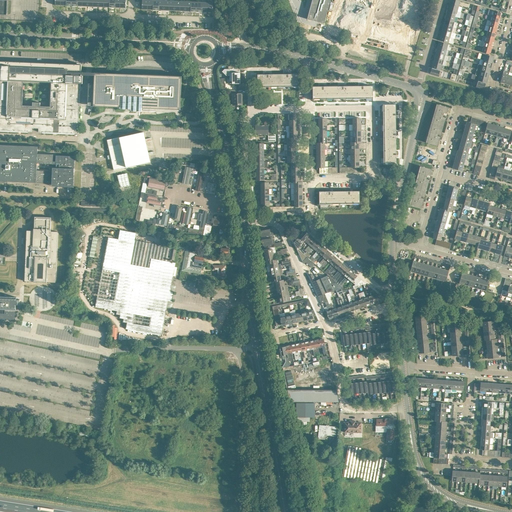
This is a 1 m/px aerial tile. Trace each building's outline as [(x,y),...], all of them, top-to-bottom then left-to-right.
[(0,0),(0,14),(7,15),(7,13),(7,0),(10,0),(9,0),(0,0)] [(312,0),(307,19),(324,24),(330,0),(312,0)] [(457,11),(448,9),(448,10),(447,9),(446,13),(447,13),(447,14),(455,17),(460,18),(462,13),(457,11)] [(488,15),(492,16),(500,18),(502,13),(489,9),(490,10),(488,14),(488,15)] [(454,22),(445,19),(444,25),(456,28),(458,23),(454,22)] [(444,25),(443,30),(451,32),(455,33),(456,28),(444,25)] [(441,35),(440,40),(453,44),(454,42),(452,41),(453,38),(449,37),(441,35)] [(493,44),(494,39),(486,36),(484,36),(482,41),(493,44)] [(481,46),(483,47),(491,49),(493,44),(482,41),(481,46)] [(439,42),(438,47),(446,50),(450,51),(451,48),(449,47),(450,45),(439,42)] [(444,55),(436,52),(435,58),(447,61),(448,56),(444,55)] [(480,59),(492,62),(493,57),(489,56),(481,54),(480,59)] [(433,63),(441,65),(445,66),(447,61),(435,58),(433,63)] [(0,130),(32,132),(32,128),(38,128),(38,132),(78,134),(79,119),(80,87),(81,84),(82,84),(83,76),(81,76),(81,73),(81,72),(81,65),(0,61),(0,130)] [(441,65),(433,63),(432,68),(443,71),(440,70),(441,65)] [(477,70),(489,73),(490,68),(482,65),(479,64),(477,70)] [(222,71),(226,76),(230,75),(230,84),(240,84),(240,69),(234,69),(233,68),(232,69),(224,69),(223,71),(222,71)] [(443,71),(432,68),(430,74),(441,77),(443,71)] [(487,78),(489,73),(477,70),(476,75),(487,78)] [(509,72),(503,71),(500,82),(506,84),(508,75),(509,72)] [(277,87),(278,87),(277,74),(271,74),(268,74),(268,72),(265,72),(265,74),(263,74),(257,74),(257,83),(257,87),(259,87),(259,86),(277,85),(277,87)] [(285,74),(283,74),(277,74),(278,87),(278,85),(296,85),(296,87),(298,87),(298,83),(298,81),(297,74),(288,74),(288,72),(285,72),(285,74)] [(88,83),(88,95),(87,106),(93,106),(120,107),(120,109),(125,109),(127,109),(131,109),(131,111),(136,111),(141,111),(155,112),(156,108),(158,109),(180,109),(180,99),(180,97),(181,76),(160,75),(94,73),(94,76),(94,83),(88,83)] [(474,80),(478,81),(486,83),(487,78),(476,75),(475,75),(474,80)] [(484,89),(486,83),(478,81),(476,87),(484,89)] [(332,99),(333,99),(332,86),(323,86),(323,84),(320,84),(320,86),(318,86),(313,87),(313,95),(313,96),(313,99),(314,99),(314,98),(332,98),(332,99)] [(352,99),(353,99),(352,86),(343,86),(343,84),(340,84),(340,86),(332,86),(333,99),(334,99),(334,98),(352,97),(352,99)] [(373,99),(373,86),(366,86),(363,86),(363,84),(360,84),(360,86),(352,86),(353,99),(353,97),(372,97),(372,99),(373,99)] [(242,94),(238,94),(238,90),(231,90),(231,97),(233,97),(233,105),(237,105),(238,105),(242,105),(242,94)] [(396,110),(395,104),(383,104),(383,106),(384,106),(384,124),(383,124),(396,124),(396,118),(396,115),(398,115),(398,112),(396,112),(396,110)] [(431,123),(443,127),(446,118),(448,118),(448,115),(447,114),(449,107),(436,104),(436,105),(437,105),(433,123),(431,122),(431,123)] [(467,122),(465,128),(474,130),(476,124),(473,124),(470,123),(467,122)] [(441,133),(442,132),(443,127),(431,123),(431,124),(432,124),(427,142),(426,141),(425,142),(438,146),(440,137),(442,137),(443,134),(441,133)] [(396,124),(383,124),(383,125),(384,125),(385,143),(383,143),(383,144),(396,144),(396,138),(396,135),(398,135),(398,131),(396,132),(396,129),(396,124)] [(487,124),(485,132),(491,134),(493,126),(487,124)] [(255,125),(255,135),(268,135),(268,141),(276,141),(276,135),(273,135),(273,130),(270,130),(269,129),(268,129),(268,125),(255,125)] [(491,134),(497,135),(499,127),(493,126),(491,134)] [(497,135),(503,137),(505,129),(499,127),(497,135)] [(465,128),(464,134),(472,136),(474,130),(465,128)] [(505,129),(503,137),(508,139),(511,131),(505,129)] [(107,140),(114,169),(114,170),(150,162),(150,161),(149,156),(145,138),(144,132),(143,132),(108,140),(107,140)] [(464,134),(462,140),(470,142),(472,136),(464,134)] [(462,140),(460,145),(469,148),(470,142),(462,140)] [(0,144),(0,181),(51,183),(51,180),(52,180),(52,186),(58,186),(73,187),(75,156),(56,155),(56,161),(53,161),(53,154),(37,154),(38,146),(0,144)] [(396,144),(383,144),(383,145),(385,145),(385,163),(383,163),(383,164),(386,164),(388,164),(396,164),(396,157),(396,155),(398,155),(398,151),(396,151),(396,149),(396,144)] [(469,148),(460,145),(459,151),(458,151),(467,154),(469,148)] [(467,155),(467,154),(458,151),(456,157),(465,159),(466,155),(467,155)] [(456,157),(455,162),(463,165),(465,159),(456,157)] [(463,165),(455,162),(453,168),(461,171),(463,165)] [(414,185),(427,189),(429,180),(431,180),(432,177),(430,176),(432,169),(431,169),(420,166),(420,167),(421,167),(416,185),(415,184),(414,185)] [(495,176),(501,178),(503,170),(498,168),(497,170),(496,173),(495,176)] [(187,172),(188,170),(185,169),(182,184),(188,185),(191,173),(187,172)] [(501,178),(507,180),(509,171),(503,170),(501,178)] [(117,175),(120,188),(131,185),(128,172),(117,175)] [(165,182),(150,179),(148,187),(160,189),(161,186),(164,186),(165,182)] [(206,192),(214,194),(216,184),(208,183),(206,192)] [(425,195),(425,193),(427,189),(414,185),(414,186),(416,186),(411,204),(409,203),(409,204),(421,208),(424,199),(426,199),(427,196),(425,195)] [(448,192),(456,194),(457,188),(458,188),(449,186),(448,192)] [(339,204),(339,191),(333,191),(330,191),(330,189),(326,189),(327,191),(325,191),(319,191),(319,204),(320,204),(320,203),(338,202),(338,204),(339,204)] [(345,191),(339,191),(339,204),(340,204),(340,202),(358,202),(358,204),(359,204),(359,191),(353,191),(350,191),(350,189),(346,189),(346,191),(345,191)] [(456,194),(448,192),(446,198),(454,200),(456,194)] [(148,196),(147,203),(160,206),(161,202),(158,201),(158,198),(148,196)] [(466,197),(464,205),(470,206),(472,198),(466,197)] [(454,200),(446,198),(444,204),(453,206),(454,200)] [(478,200),(472,198),(470,206),(476,208),(478,200)] [(478,200),(476,208),(482,210),(484,202),(478,200)] [(490,203),(484,202),(482,210),(487,212),(489,206),(490,203)] [(453,206),(444,204),(443,209),(449,211),(451,212),(453,206)] [(489,206),(487,212),(487,214),(493,216),(495,207),(489,206)] [(501,209),(495,207),(493,216),(499,217),(501,209)] [(443,209),(441,209),(439,215),(447,217),(449,211),(443,209)] [(501,209),(499,217),(504,219),(507,210),(501,209)] [(204,228),(207,212),(203,211),(203,215),(199,214),(198,220),(201,221),(200,227),(204,228)] [(166,226),(168,214),(163,213),(162,220),(158,219),(157,225),(166,226)] [(148,215),(141,214),(140,221),(146,223),(148,215)] [(34,216),(34,231),(27,230),(26,256),(24,256),(25,259),(24,281),(56,282),(58,232),(50,231),(51,217),(34,216)] [(224,221),(212,219),(211,225),(223,228),(224,221)] [(437,220),(436,226),(444,228),(445,223),(437,220)] [(204,231),(203,234),(203,235),(209,236),(209,235),(210,232),(212,226),(205,225),(204,228),(204,231)] [(436,226),(434,232),(442,234),(444,228),(436,226)] [(262,240),(274,237),(272,228),(260,231),(261,237),(264,236),(264,239),(262,240)] [(162,239),(163,232),(153,230),(152,236),(157,237),(157,238),(162,239)] [(294,242),(302,261),(306,257),(304,255),(302,253),(301,252),(297,248),(309,235),(304,230),(294,242)] [(455,239),(460,240),(463,232),(457,231),(455,239)] [(437,239),(439,240),(440,240),(442,234),(434,232),(432,238),(437,239)] [(463,232),(460,240),(460,241),(466,242),(468,234),(463,232)] [(468,234),(466,242),(472,244),(474,236),(468,234)] [(309,235),(297,248),(299,250),(306,242),(307,244),(313,238),(309,235)] [(89,256),(94,257),(98,236),(93,236),(89,256)] [(480,240),(480,237),(474,236),(472,244),(478,245),(480,240)] [(168,301),(172,302),(174,292),(170,291),(175,263),(169,262),(169,259),(175,259),(176,249),(169,248),(170,247),(135,240),(134,242),(108,237),(95,306),(117,310),(116,314),(120,315),(120,318),(124,319),(123,322),(127,322),(126,329),(162,335),(164,320),(168,301)] [(263,249),(264,249),(275,247),(282,245),(282,242),(275,243),(274,237),(262,240),(263,246),(266,245),(266,248),(263,249)] [(304,250),(307,252),(316,241),(313,238),(307,244),(309,245),(304,250)] [(478,245),(477,248),(483,249),(485,241),(480,240),(478,245)] [(307,252),(304,255),(306,257),(308,258),(310,255),(309,254),(313,249),(315,250),(320,244),(316,241),(307,252)] [(489,251),(491,243),(485,241),(483,249),(489,251)] [(495,253),(497,244),(491,243),(489,251),(495,253)] [(324,247),(320,244),(315,250),(316,251),(310,259),(312,261),(324,247)] [(501,254),(503,246),(497,244),(495,253),(501,254)] [(229,248),(222,248),(222,246),(218,246),(218,255),(229,255),(229,248)] [(264,249),(264,250),(265,256),(273,254),(276,254),(276,253),(275,253),(275,252),(276,251),(275,247),(264,249)] [(324,247),(312,261),(315,264),(316,264),(317,262),(316,261),(321,255),(322,257),(328,251),(324,247)] [(324,258),(319,263),(322,265),(331,254),(328,251),(322,257),(324,258)] [(322,265),(319,268),(321,269),(323,266),(324,267),(328,262),(330,263),(335,257),(331,254),(322,265)] [(203,263),(204,257),(195,255),(193,265),(202,266),(203,263)] [(306,257),(302,261),(303,262),(304,263),(305,263),(306,262),(312,268),(315,264),(312,261),(310,259),(308,258),(306,257)] [(339,260),(335,257),(330,263),(331,264),(324,272),(327,274),(339,260)] [(342,263),(339,260),(327,274),(328,275),(330,277),(332,275),(330,273),(336,268),(337,269),(342,263)] [(346,266),(342,263),(337,269),(339,270),(334,276),(332,275),(330,277),(334,280),(346,266)] [(267,266),(266,266),(267,272),(270,271),(282,269),(281,264),(278,264),(269,266),(267,266)] [(225,266),(213,265),(213,269),(217,270),(217,271),(217,276),(225,276),(225,266)] [(335,282),(338,279),(342,274),(344,275),(349,269),(346,266),(334,280),(335,282)] [(343,284),(347,278),(353,272),(349,269),(344,275),(345,277),(341,282),(338,284),(340,286),(343,284)] [(347,278),(355,285),(358,284),(358,283),(361,280),(353,272),(347,278)] [(318,296),(324,293),(326,293),(320,278),(315,281),(312,274),(309,276),(318,296)] [(328,275),(320,278),(326,293),(330,292),(336,290),(341,289),(343,289),(340,286),(338,284),(335,282),(334,280),(330,277),(328,275)] [(367,297),(368,298),(370,304),(374,303),(372,295),(370,295),(368,290),(365,291),(367,297)] [(363,292),(361,293),(365,306),(370,304),(368,298),(367,297),(365,298),(363,292)] [(327,299),(324,293),(318,296),(321,304),(328,301),(327,299)] [(349,303),(347,304),(349,312),(355,310),(349,294),(349,293),(346,294),(349,303)] [(355,310),(360,308),(357,301),(355,302),(353,296),(352,293),(349,294),(355,310)] [(372,295),(374,303),(383,300),(383,298),(377,294),(372,295)] [(0,309),(4,309),(4,320),(15,320),(16,305),(19,305),(20,299),(16,299),(16,297),(0,296),(0,309)] [(339,307),(336,308),(339,315),(344,314),(338,297),(336,298),(339,307)] [(342,299),(339,300),(344,314),(349,312),(347,304),(344,305),(342,299)] [(333,317),(339,315),(336,308),(333,309),(331,303),(329,304),(333,317)] [(284,312),(279,313),(279,314),(280,317),(280,320),(275,321),(276,324),(276,326),(281,325),(287,324),(284,312)] [(285,346),(279,348),(280,356),(284,355),(286,362),(289,361),(285,346)] [(474,390),(486,391),(486,383),(480,382),(480,383),(479,382),(479,384),(474,383),(474,390)] [(315,403),(296,403),(296,417),(314,417),(315,403)] [(385,419),(376,419),(376,431),(387,431),(387,439),(394,439),(394,424),(393,424),(393,418),(385,418),(385,419)] [(350,421),(350,422),(344,422),(344,432),(361,432),(361,422),(355,422),(355,421),(350,421)] [(326,426),(319,425),(318,439),(325,439),(325,435),(335,436),(336,427),(329,426),(329,427),(326,427),(326,426)] [(382,459),(368,457),(360,455),(361,448),(348,446),(342,476),(377,483),(378,477),(385,478),(388,461),(382,459)]
